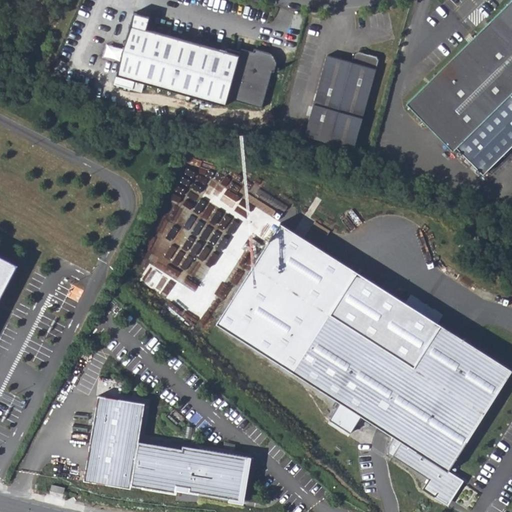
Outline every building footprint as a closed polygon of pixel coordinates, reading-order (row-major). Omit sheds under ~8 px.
[(511,0),(510,0),(473,37),(511,75),(511,0)] [(116,83),(134,88),(136,80),(227,104),(229,98),(262,106),(272,70),(275,71),(277,63),(276,58),(272,54),(254,48),(254,51),(243,48),(241,51),(230,47),(228,50),(148,27),(152,16),(136,11),(116,83)] [(511,75),(473,37),(407,101),(452,148),(456,144),(482,171),(511,141),(511,93),(509,91),(511,88),(511,75)] [(352,51),(350,59),(327,52),(304,133),(353,146),(378,59),(375,54),(357,49),(352,51)] [(326,311),(353,268),(278,224),(216,322),(290,371),(326,311)] [(0,253),(0,300),(19,264),(0,253)] [(511,365),(353,268),(326,311),(290,371),(342,403),(331,420),(352,433),(363,416),(396,437),(390,447),(389,453),(432,479),(425,490),(438,497),(440,494),(455,503),(469,480),(453,470),(511,373),(511,365)] [(22,298),(14,312),(22,316),(30,301),(22,298)] [(240,500),(248,456),(183,445),(183,449),(139,441),(145,403),(99,395),(84,480),(131,488),(131,485),(176,493),(177,486),(189,488),(189,491),(233,499),(240,500)] [(183,445),(140,438),(139,441),(183,449),(183,445)] [(240,500),(233,499),(233,503),(244,505),(252,457),(248,456),(240,500)] [(65,487),(52,484),(50,491),(64,494),(65,487)]
